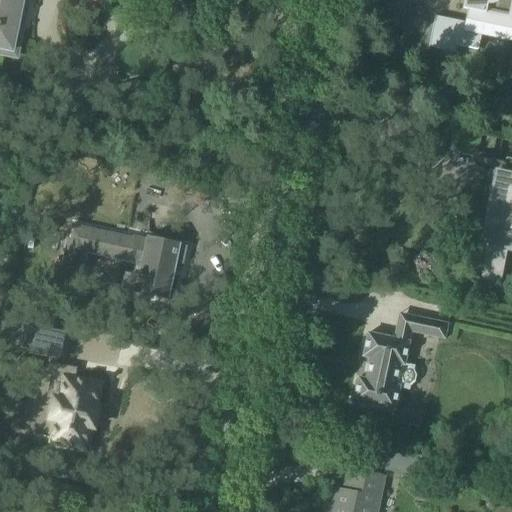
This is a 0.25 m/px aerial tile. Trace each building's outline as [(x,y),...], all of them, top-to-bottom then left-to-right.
[(0,0),(0,48),(14,51),(24,0),(0,0)] [(434,20),(428,48),(433,50),(455,54),(456,46),(477,51),(483,24),(511,30),(511,0),(469,0),(466,18),(470,19),(470,22),(469,24),(435,17),(434,20)] [(511,173),(503,172),(503,176),(494,174),(479,247),(511,253),(511,173)] [(132,240),(71,228),(63,262),(83,266),(85,254),(136,264),(134,275),(126,273),(122,289),(170,299),(173,281),(172,281),(175,264),(183,265),(187,247),(147,239),(146,241),(133,239),(132,240)] [(494,295),(496,285),(483,283),(481,292),(494,295)] [(445,340),(448,325),(404,315),(399,341),(368,334),(363,358),(370,359),(366,380),(358,379),(353,402),(394,411),(399,389),(399,388),(395,387),(400,365),(404,366),(404,365),(409,343),(408,343),(411,333),(445,340)] [(21,349),(64,358),(70,330),(27,321),(21,349)] [(76,369),(50,364),(48,375),(63,379),(59,400),(53,399),(49,420),(55,421),(50,444),(86,451),(90,429),(94,429),(98,408),(95,407),(99,385),(74,379),(76,369)] [(414,367),(404,365),(404,366),(400,365),(395,387),(399,388),(399,389),(409,391),(410,387),(414,383),(416,377),(413,371),(414,367)] [(417,479),(422,458),(389,451),(385,472),(417,479)] [(376,511),(383,479),(348,471),(343,499),(333,497),(330,511),(376,511)]
